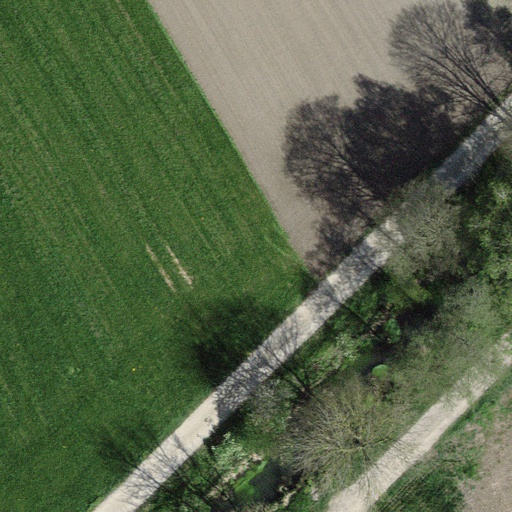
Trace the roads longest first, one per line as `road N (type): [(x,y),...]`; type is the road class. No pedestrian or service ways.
road 1 (track): [(511,123),(123,511)]
road 2 (track): [(361,511),(511,361)]
